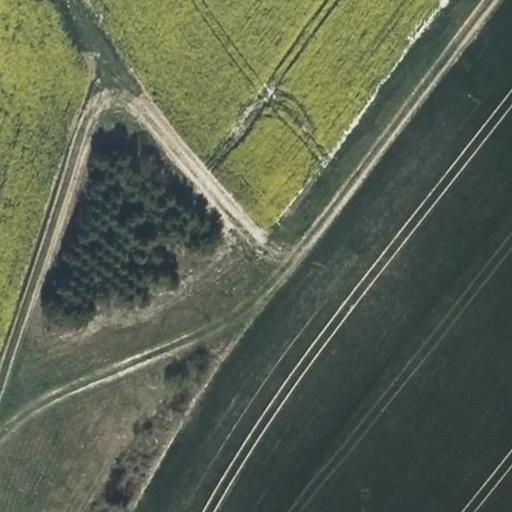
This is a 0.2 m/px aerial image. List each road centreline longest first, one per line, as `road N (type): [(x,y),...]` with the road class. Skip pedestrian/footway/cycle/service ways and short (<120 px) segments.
road 1 (track): [(0,430),(248,302),(350,186),(492,0)]
road 2 (track): [(62,0),(74,62),(64,124),(0,364)]
